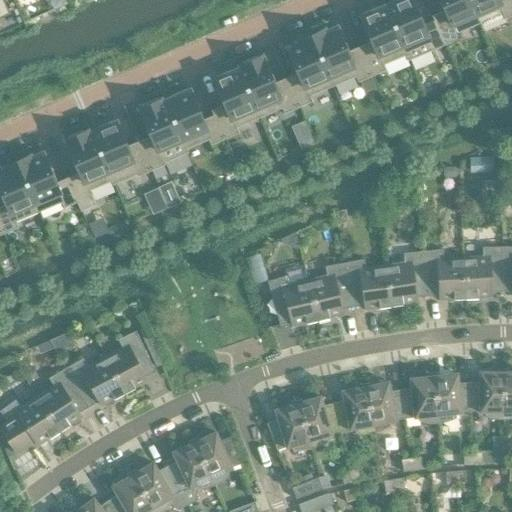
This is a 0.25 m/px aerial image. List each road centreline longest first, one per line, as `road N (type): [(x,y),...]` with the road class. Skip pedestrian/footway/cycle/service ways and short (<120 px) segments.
road 1 (residential): [(0,136),(314,0)]
road 2 (residential): [(235,387),(340,351),(511,334)]
road 3 (residential): [(23,504),(147,423),(235,387)]
road 4 (residential): [(282,511),(235,387)]
